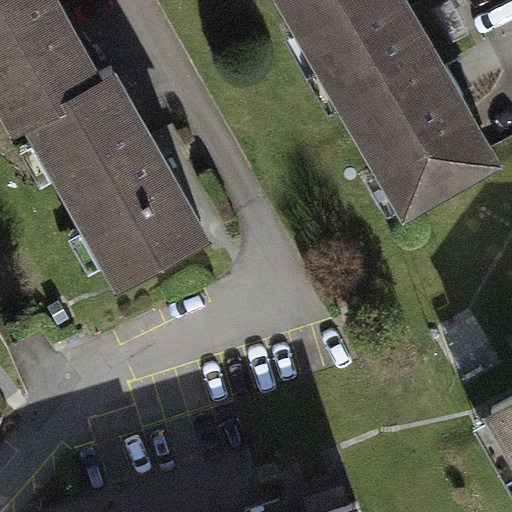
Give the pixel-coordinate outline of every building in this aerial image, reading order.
[(57,0),(0,0),(0,92),(15,120),(28,113),(99,73),(57,0)] [(290,0),(303,21),(305,20),(326,56),(411,8),(406,0),(290,0)] [(443,64),(411,8),(326,56),(347,93),(344,94),(384,164),(387,163),(409,201),(494,152),(459,91),(463,89),(447,62),(443,64)] [(99,73),(28,113),(120,278),(204,231),(112,66),(99,73)] [(511,395),(492,407),(511,443),(511,395)] [(360,511),(357,501),(320,511),(360,511)]
